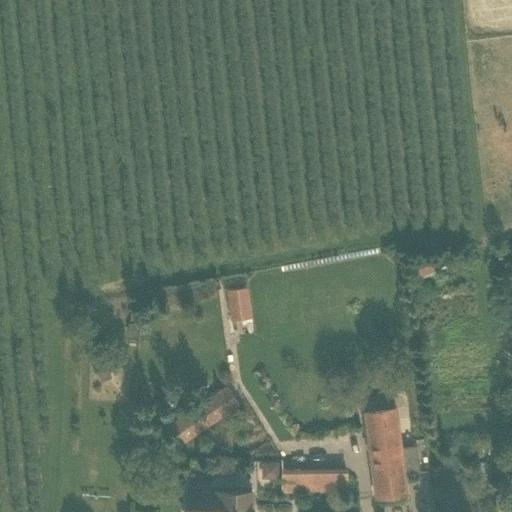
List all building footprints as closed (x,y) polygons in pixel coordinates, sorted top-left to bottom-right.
[(246,285),(225,289),(231,320),(252,316),(246,285)] [(178,447),(239,405),(225,386),(202,401),(202,400),(164,426),(178,447)] [(419,472),(415,446),(400,448),(395,409),(363,413),(375,498),(406,493),(404,474),(419,472)] [(279,478),(280,462),(262,462),(262,478),(279,478)] [(346,469),(330,469),(330,491),(346,490),(346,469)] [(298,491),(298,470),(282,470),(282,491),(298,491)] [(251,511),(251,491),(251,489),(210,489),(210,492),(187,492),(186,511),(251,511)]
